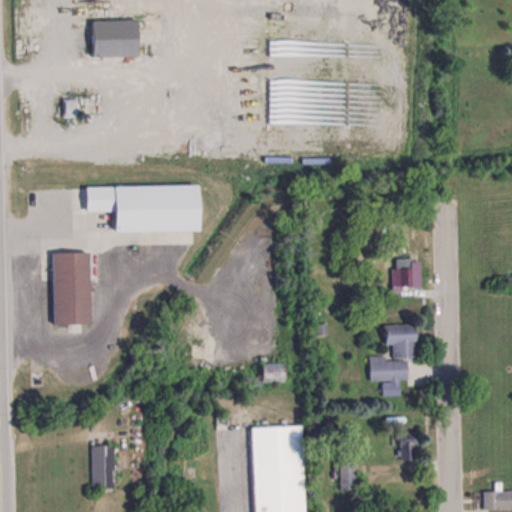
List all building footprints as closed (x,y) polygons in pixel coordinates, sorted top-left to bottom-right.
[(137,56),(137,18),(91,19),(91,56),(137,56)] [(115,230),(198,229),(198,184),(85,186),(85,210),(114,210),(115,230)] [(53,322),(89,322),(89,251),(53,251),(53,322)] [(390,257),(390,288),(420,288),(420,257),(390,257)] [(385,323),(385,344),(392,344),(392,357),(415,357),(415,323),(385,323)] [(407,379),(407,359),(384,359),(384,356),(368,356),(368,379),(407,379)] [(303,511),(301,425),(250,426),(252,511),(303,511)] [(399,431),(399,459),(418,459),(418,431),(399,431)] [(91,443),(91,486),(113,486),(113,443),(91,443)] [(338,489),(357,489),(357,460),(338,460),(338,489)] [(511,487),(480,488),(480,507),(511,507),(511,487)]
